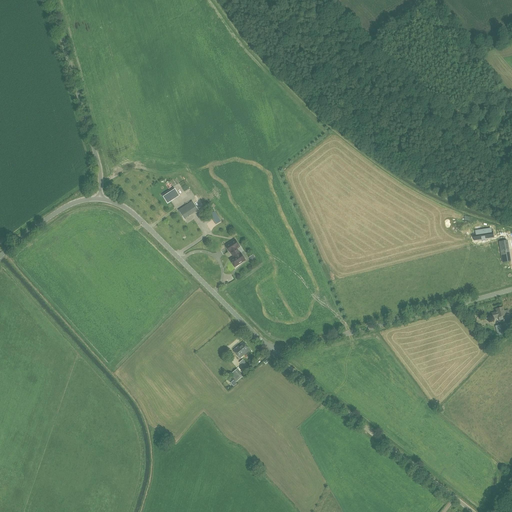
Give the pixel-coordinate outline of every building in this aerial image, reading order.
[(172,188),(161,195),(166,203),(177,195),(172,188)] [(179,210),(185,219),(199,210),(192,201),(179,210)] [(478,233),(480,241),(496,238),(495,230),(478,233)] [(240,247),(235,240),(226,246),(230,253),(231,252),(234,257),(230,260),(235,267),(245,260),(241,253),(240,254),(237,249),(240,247)] [(500,243),(501,250),(509,249),(507,241),(500,243)] [(503,262),(511,261),(509,249),(501,250),(503,262)] [(499,317),(499,318),(499,320),(504,319),(503,316),(506,315),(505,311),(504,311),(503,307),(496,309),(497,312),(492,313),(493,319),(498,317),(499,317)] [(506,323),(500,325),(502,334),(507,333),(506,330),(511,328),(511,327),(510,320),(506,321),(506,323)] [(240,358),(250,350),(243,342),(233,350),(240,358)] [(237,369),(232,374),(236,379),(242,375),(237,369)] [(234,387),(237,384),(231,376),(227,379),(234,387)]
